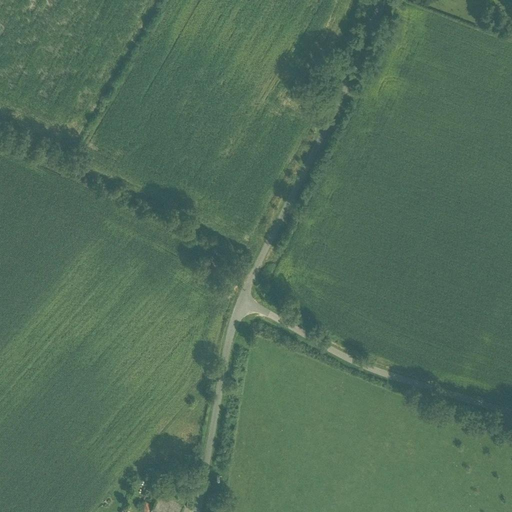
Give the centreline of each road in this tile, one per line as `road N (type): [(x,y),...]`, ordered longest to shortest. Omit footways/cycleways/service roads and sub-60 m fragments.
road 1 (unclassified): [(381,0),(240,302)]
road 2 (unclassified): [(511,412),(352,363),(240,302)]
road 3 (unclassified): [(240,302),(196,511)]
